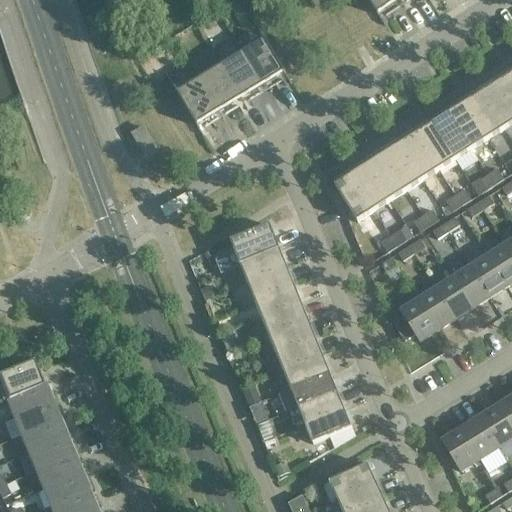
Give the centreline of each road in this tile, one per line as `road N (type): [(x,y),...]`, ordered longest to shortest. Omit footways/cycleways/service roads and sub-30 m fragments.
road 1 (residential): [(395,428),(270,161)]
road 2 (residential): [(500,0),(270,161)]
road 3 (residential): [(270,161),(45,281)]
road 4 (residential): [(138,511),(45,281)]
road 5 (residential): [(395,428),(511,352)]
